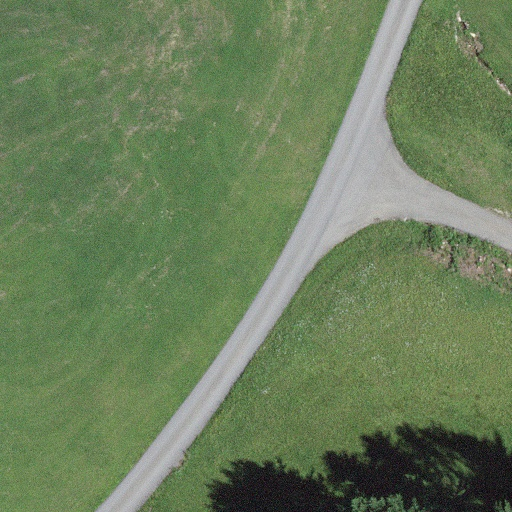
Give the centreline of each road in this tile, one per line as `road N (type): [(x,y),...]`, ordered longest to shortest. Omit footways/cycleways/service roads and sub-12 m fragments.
road 1 (unclassified): [(415,0),(351,173),(163,459),(109,511)]
road 2 (track): [(351,173),(511,247)]
